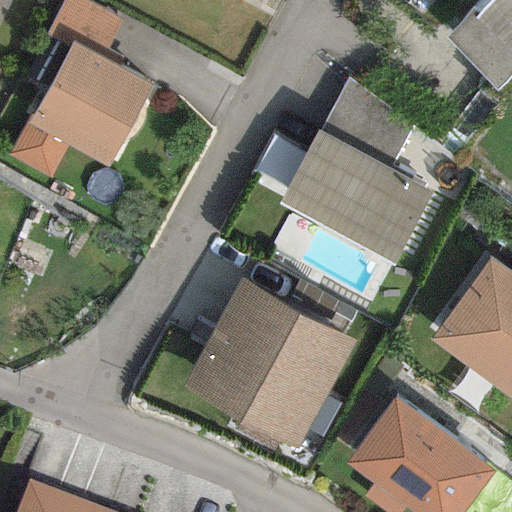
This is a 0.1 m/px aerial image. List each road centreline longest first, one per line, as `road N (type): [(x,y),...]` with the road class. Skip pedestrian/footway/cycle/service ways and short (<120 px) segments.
road 1 (residential): [(297,511),(0,384)]
road 2 (unknown): [(75,0),(255,105)]
